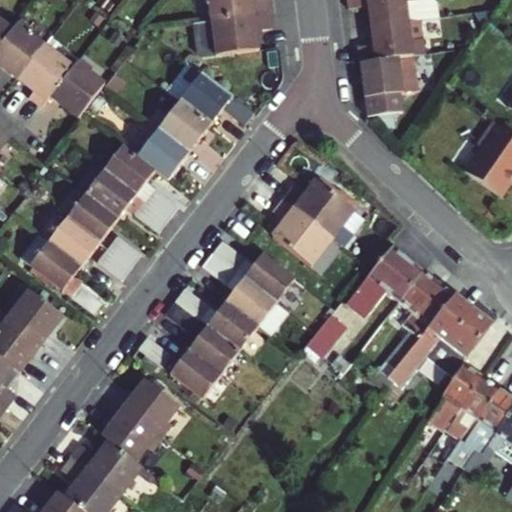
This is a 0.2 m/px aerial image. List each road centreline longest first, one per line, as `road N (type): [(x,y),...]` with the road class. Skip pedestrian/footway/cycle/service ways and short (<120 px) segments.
road 1 (residential): [(305,94),(0,483)]
road 2 (residential): [(305,94),(435,214),(491,281)]
